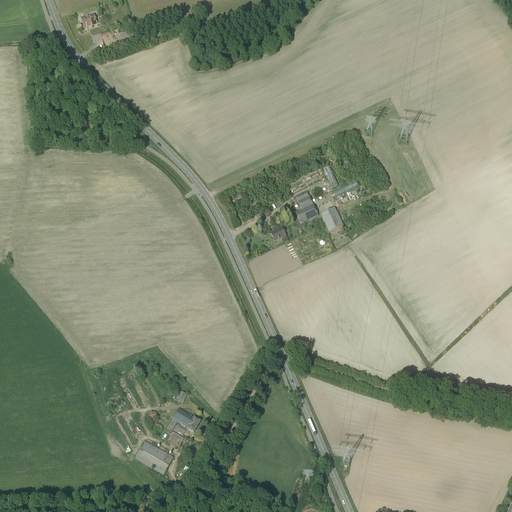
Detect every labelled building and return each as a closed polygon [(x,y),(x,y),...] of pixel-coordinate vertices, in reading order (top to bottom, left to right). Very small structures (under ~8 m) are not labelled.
[(84,28),(97,24),(94,14),(80,18),(84,28)] [(330,189),(336,187),(327,166),(321,169),(330,189)] [(331,192),(333,196),(357,186),(355,182),(331,192)] [(301,224),(318,216),(307,192),(295,198),(301,210),(295,213),(301,224)] [(329,233),(343,226),(334,208),(320,215),(329,233)] [(346,231),(353,227),(350,222),(343,227),(346,231)] [(274,241),(285,236),(282,228),(270,233),(274,241)] [(182,404),(187,396),(180,392),(175,400),(182,404)] [(194,418),(179,409),(173,420),(178,423),(167,441),(179,448),(185,438),(183,436),(187,429),(194,433),(201,421),(194,418)] [(150,417),(157,420),(159,413),(153,411),(150,417)] [(164,476),(174,458),(145,442),(135,460),(164,476)] [(181,474),(186,477),(190,468),(185,466),(181,474)]
